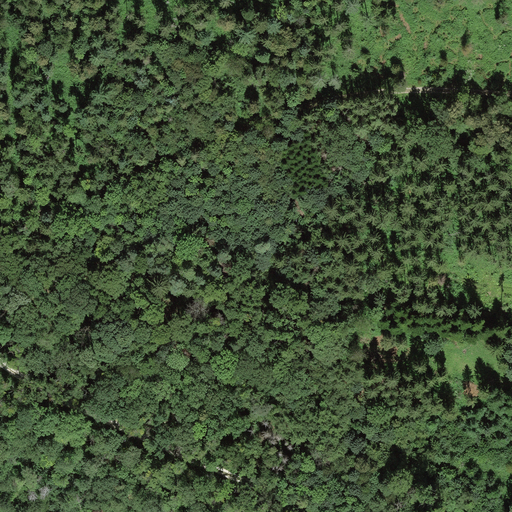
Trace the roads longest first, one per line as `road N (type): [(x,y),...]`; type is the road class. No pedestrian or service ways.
road 1 (track): [(511,95),(381,93),(318,103),(0,230)]
road 2 (track): [(0,354),(67,396),(335,511)]
